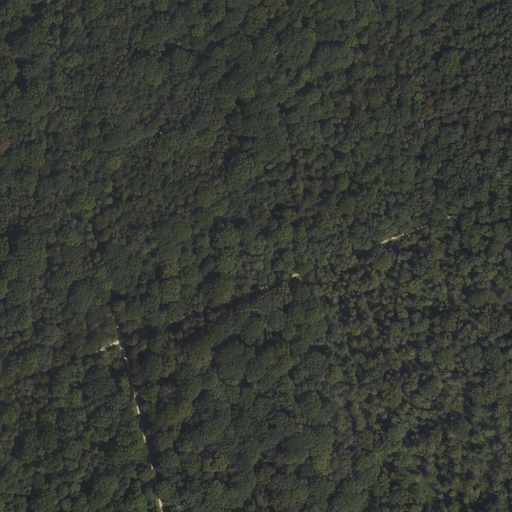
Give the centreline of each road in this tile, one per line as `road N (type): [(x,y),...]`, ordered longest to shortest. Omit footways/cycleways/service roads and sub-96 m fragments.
road 1 (track): [(123,342),(366,244),(511,196)]
road 2 (track): [(123,342),(43,0)]
road 3 (track): [(161,511),(123,342)]
